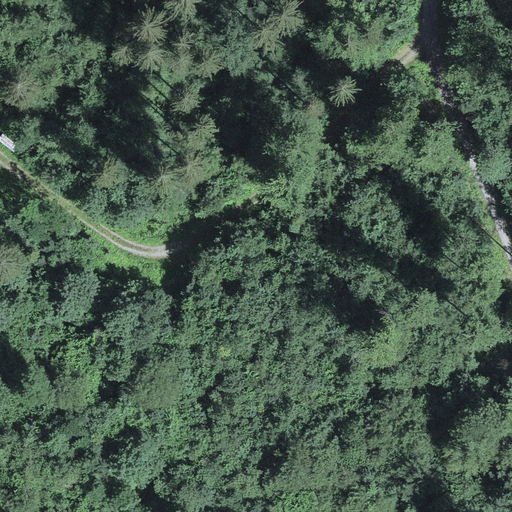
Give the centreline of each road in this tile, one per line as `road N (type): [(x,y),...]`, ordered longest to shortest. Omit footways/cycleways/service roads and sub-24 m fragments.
road 1 (track): [(0,159),(42,202),(136,254),(176,251),(220,228),(427,37)]
road 2 (track): [(429,0),(427,37),(511,250)]
